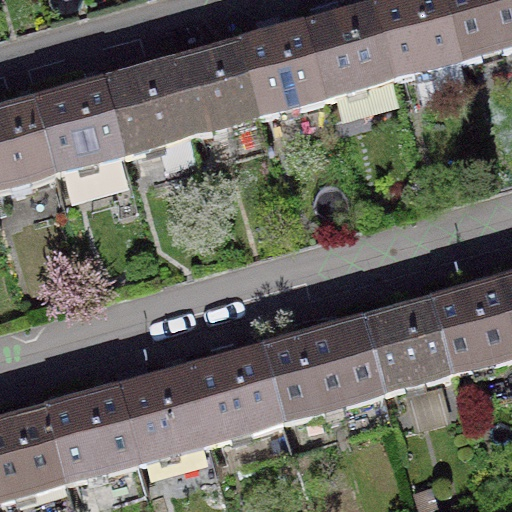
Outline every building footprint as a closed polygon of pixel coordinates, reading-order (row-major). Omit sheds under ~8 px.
[(423,0),(408,4),(374,14),(395,87),(462,69),(442,0),(423,0)] [(511,0),(442,0),(462,69),(511,54),(511,0)] [(339,24),(306,33),(327,106),(395,87),(374,14),(339,24)] [(272,43),(239,52),(260,125),(327,106),(306,33),(272,43)] [(205,61),(171,71),(192,144),(260,125),(239,52),(205,61)] [(139,80),(104,90),(125,163),(192,144),(171,71),(139,80)] [(71,99),(37,109),(58,182),(125,163),(104,90),(71,99)] [(4,118),(0,118),(0,198),(58,182),(37,109),(4,118)] [(511,286),(498,290),(511,337),(511,286)] [(431,309),(452,382),(511,365),(511,337),(498,290),(482,295),(431,309)] [(364,328),(385,401),(452,382),(431,309),(415,314),(364,328)] [(263,356),(284,430),(385,401),(364,328),(347,332),(263,356)] [(190,376),(212,450),(284,430),(263,356),(246,361),(190,376)] [(118,397),(139,470),(212,450),(190,376),(174,381),(118,397)] [(46,417),(67,491),(139,470),(118,397),(102,401),(46,417)] [(0,430),(0,509),(67,491),(46,417),(30,422),(0,430)]
